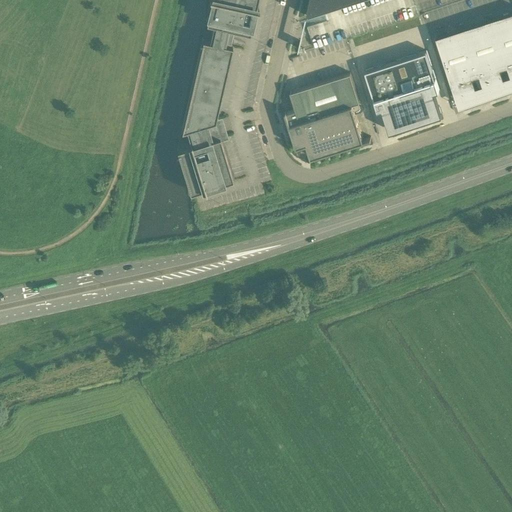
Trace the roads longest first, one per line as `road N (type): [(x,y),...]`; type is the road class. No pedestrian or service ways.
road 1 (unclassified): [(285,0),(260,102),(268,151),(285,175),(322,175),(511,108)]
road 2 (primary): [(19,316),(275,255),(356,219)]
road 3 (primary): [(356,219),(30,291)]
road 4 (primary): [(356,219),(511,165)]
